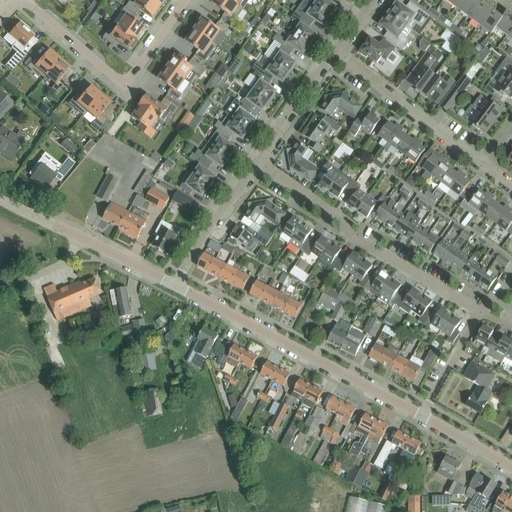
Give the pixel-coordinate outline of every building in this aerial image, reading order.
[(150,0),(130,0),(125,7),(135,14),(135,15),(140,8),(152,17),(159,7),(150,0)] [(244,8),(232,0),(213,0),(212,2),(214,3),(213,4),(226,13),(222,18),(232,25),(244,8)] [(232,0),(244,8),(249,0),(232,0)] [(299,7),(295,13),(301,18),(312,25),(315,20),(324,26),(326,22),(327,23),(331,18),(330,17),(312,3),(306,0),(304,0),(299,8),(299,7)] [(313,0),(312,3),(330,17),(331,16),(332,17),(335,12),(334,11),(337,7),(329,1),(329,0),(313,0)] [(468,16),(480,0),(479,0),(461,0),(457,7),(468,16)] [(480,24),(491,9),(480,0),(468,16),(480,24)] [(411,30),(417,23),(422,27),(430,17),(410,2),(410,3),(412,5),(409,9),(405,6),(404,7),(398,3),(396,5),(393,6),(391,9),(391,11),(389,14),(411,30)] [(131,19),(135,14),(125,7),(124,7),(120,13),(125,16),(118,26),(136,39),(143,28),(131,19)] [(503,18),(491,9),(480,24),(492,33),(496,27),(503,18)] [(508,35),(511,29),(511,14),(507,11),(503,18),(496,27),(508,35)] [(389,14),(387,16),(385,17),(382,20),(383,23),(381,25),(387,30),(386,31),(390,34),(387,38),(385,37),(384,37),(403,52),(408,44),(408,40),(405,38),(411,30),(389,14)] [(298,23),(288,30),(291,32),(295,34),(310,45),(311,44),(312,45),(315,40),(314,40),(317,36),(308,30),(312,25),(301,18),(298,23)] [(203,19),(194,30),(217,46),(212,42),(220,32),(225,35),(229,30),(218,22),(215,27),(203,19)] [(12,72),(34,46),(29,41),(33,37),(33,36),(27,30),(28,29),(21,23),(10,35),(8,33),(3,39),(13,47),(11,48),(17,53),(5,66),(12,72)] [(118,26),(111,35),(106,32),(102,38),(112,45),(116,40),(129,49),(130,48),(131,49),(136,42),(134,41),(136,39),(135,39),(136,39),(118,26)] [(217,46),(194,30),(186,41),(199,50),(195,55),(205,63),(217,46)] [(245,32),(242,36),(248,40),(251,36),(245,32)] [(278,34),(273,40),(275,42),(281,46),(292,53),(295,48),(303,54),(306,50),(307,51),(311,46),(309,46),(310,45),(295,34),(291,32),(285,40),(278,34)] [(362,52),(360,54),(366,58),(368,57),(377,63),(382,57),(386,61),(393,66),(400,57),(393,52),(396,49),(384,40),(380,46),(371,39),(361,51),(362,52)] [(460,40),(446,42),(455,49),(461,41),(460,40)] [(275,42),(265,56),(271,60),(290,73),(291,73),(295,69),(294,68),(296,64),(288,58),(292,53),(281,46),(275,42)] [(46,76),(60,59),(50,50),(40,62),(35,58),(27,67),(32,72),(34,69),(44,78),(45,79),(46,76)] [(474,51),(470,56),(476,60),(476,59),(479,55),(474,51)] [(421,95),(435,76),(428,70),(436,60),(427,53),(413,72),(414,72),(414,71),(419,75),(412,85),(417,89),(415,91),(421,95)] [(176,56),(167,68),(185,80),(190,84),(197,74),(201,77),(206,70),(191,60),(188,65),(176,56)] [(258,62),(253,69),(256,71),(272,82),(275,77),(283,83),(286,79),(287,79),(290,75),(289,74),(290,73),(271,60),(265,56),(260,63),(258,62)] [(511,60),(507,57),(501,66),(502,66),(496,74),(502,78),(511,85),(511,60)] [(60,79),(70,68),(60,59),(46,76),(55,84),(51,89),(57,93),(65,83),(60,79)] [(232,67),(228,72),(233,76),(237,71),(232,67)] [(185,80),(167,68),(159,79),(172,88),(168,93),(178,100),(182,95),(177,91),(185,80)] [(219,69),(216,74),(222,78),(226,74),(219,69)] [(257,79),(251,88),(254,91),(270,102),(270,101),(271,102),(275,97),(273,96),(276,92),(268,87),(272,82),(256,71),(253,76),(257,79)] [(215,74),(211,80),(218,85),(222,79),(215,74)] [(14,79),(10,75),(5,81),(9,85),(14,79)] [(458,84),(452,91),(460,97),(465,89),(472,80),(471,80),(466,76),(465,75),(458,84)] [(442,81),(435,76),(421,95),(426,99),(428,97),(433,101),(433,100),(439,92),(444,96),(443,97),(444,97),(455,82),(446,76),(442,81)] [(511,98),(511,85),(502,78),(497,85),(491,81),(484,90),(499,102),(505,95),(511,99),(511,98)] [(87,111),(101,95),(91,86),(81,98),(77,94),(69,103),(83,116),(87,112),(87,111)] [(245,98),(241,103),(251,110),(255,105),(263,111),(266,107),(267,108),(270,103),(269,102),(270,102),(254,91),(248,100),(245,98)] [(448,112),(460,97),(452,91),(441,107),(448,112)] [(0,120),(14,104),(0,92),(0,120)] [(354,119),(362,107),(361,108),(356,105),(357,103),(343,93),(325,97),(326,102),(320,109),(331,116),(337,107),(354,119)] [(101,115),(111,103),(101,95),(87,111),(87,112),(96,119),(90,126),(97,133),(108,121),(101,115)] [(163,122),(170,112),(173,114),(178,108),(165,99),(160,105),(147,96),(146,98),(144,96),(140,103),(141,104),(140,106),(141,106),(158,119),(163,122)] [(496,106),(498,103),(494,100),(492,103),(486,99),(478,110),(494,122),(502,111),(496,106)] [(231,117),(234,119),(249,130),(250,129),(251,130),(254,125),(253,125),(256,121),(248,115),(251,110),(241,103),(231,117)] [(151,129),(158,119),(141,106),(133,117),(145,126),(142,131),(152,139),(156,133),(151,129)] [(486,134),(494,122),(478,110),(470,121),(475,125),(471,130),(475,133),(479,129),(486,134)] [(370,136),(381,120),(371,113),(367,119),(361,115),(349,133),(355,137),(361,129),(370,136)] [(219,122),(215,127),(219,130),(221,131),(231,138),(235,134),(243,139),(246,135),(247,136),(250,132),(249,131),(249,130),(234,119),(231,117),(228,115),(222,124),(219,122)] [(312,119),(309,124),(310,125),(309,126),(325,137),(331,128),(335,130),(338,132),(342,127),(339,125),(329,118),(325,123),(316,116),(313,120),(312,119)] [(384,148),(400,127),(396,124),(394,127),(389,123),(388,123),(383,120),(374,133),(383,139),(379,145),(384,148)] [(192,122),(188,128),(194,132),(198,127),(192,122)] [(179,126),(175,131),(183,136),(186,131),(179,126)] [(325,137),(309,126),(308,127),(307,126),(304,131),(305,132),(302,135),(312,142),(309,147),(319,154),(322,148),(319,146),(325,137)] [(2,127),(0,130),(0,149),(13,158),(12,160),(24,142),(2,127)] [(397,150),(407,137),(402,133),(404,130),(400,127),(384,148),(388,151),(392,146),(397,150)] [(219,130),(209,144),(214,147),(229,158),(230,158),(231,158),(234,154),(233,153),(236,149),(228,143),(231,138),(221,131),(219,130)] [(406,157),(418,141),(415,138),(412,141),(407,137),(397,150),(406,157)] [(416,164),(426,151),(420,146),(422,144),(418,141),(406,157),(416,164)] [(310,182),(319,170),(302,158),(308,149),(298,142),(293,149),(288,150),(291,168),(305,178),(306,177),(311,180),(310,182)] [(71,154),(76,147),(72,144),(67,151),(71,154)] [(199,150),(195,156),(201,159),(211,167),(215,162),(223,168),(226,164),(227,165),(230,160),(229,159),(229,158),(214,147),(209,144),(203,153),(199,150)] [(343,144),(334,156),(340,160),(344,153),(351,157),(354,152),(343,144)] [(444,160),(445,160),(435,153),(431,150),(431,149),(430,149),(418,165),(428,173),(427,175),(425,173),(422,177),(428,182),(432,176),(444,160)] [(42,158),(29,174),(36,180),(39,182),(37,184),(46,190),(58,174),(63,179),(75,163),(68,158),(59,170),(42,158)] [(200,167),(194,176),(209,187),(210,186),(211,187),(214,182),(213,181),(216,177),(208,172),(211,167),(201,159),(197,164),(200,167)] [(441,183),(451,170),(446,166),(448,163),(445,160),(444,160),(432,176),(441,183)] [(340,176),(342,173),(333,167),(333,166),(328,163),(319,176),(324,179),(319,186),(323,188),(322,189),(327,193),(328,191),(329,192),(340,176)] [(120,181),(109,176),(112,171),(108,169),(105,175),(108,176),(97,197),(109,203),(120,181)] [(450,190),(463,174),(459,171),(457,174),(451,170),(441,183),(450,190)] [(142,196),(151,182),(155,176),(147,171),(133,192),(138,195),(138,194),(142,196)] [(350,193),(357,183),(351,179),(342,173),(340,176),(329,192),(330,193),(329,194),(334,197),(335,196),(338,199),(345,189),(350,193)] [(469,184),(470,184),(464,180),(466,177),(463,174),(450,190),(465,200),(474,188),(469,184)] [(184,183),(180,188),(191,195),(194,190),(203,196),(205,192),(206,193),(210,188),(209,188),(209,187),(194,176),(187,185),(184,183)] [(414,177),(410,176),(405,182),(412,187),(416,184),(416,180),(414,177)] [(169,198),(153,190),(156,185),(151,182),(142,196),(138,194),(138,195),(137,196),(138,196),(133,205),(141,209),(145,200),(163,210),(169,198)] [(357,212),(368,196),(359,190),(362,186),(357,183),(350,193),(355,196),(348,205),(351,208),(351,209),(355,212),(356,211),(357,212)] [(479,211),(491,195),(487,192),(485,195),(479,191),(474,188),(465,200),(479,211)] [(193,200),(177,191),(172,201),(188,209),(193,200)] [(495,198),(491,195),(479,211),(488,218),(498,205),(492,201),(495,198)] [(374,209),(378,212),(385,202),(381,199),(380,199),(377,203),(368,196),(357,212),(358,213),(358,214),(362,217),(363,216),(367,219),(374,209)] [(385,223),(395,209),(398,204),(392,200),(389,204),(385,202),(378,212),(375,217),(385,223)] [(261,215),(278,226),(286,214),(285,216),(280,212),(281,211),(267,201),(249,204),(249,209),(244,217),(255,224),(261,215)] [(111,203),(103,219),(120,228),(119,230),(128,213),(111,203)] [(424,203),(422,206),(426,209),(431,212),(434,209),(429,206),(424,203)] [(497,225),(509,209),(505,206),(503,209),(498,205),(488,218),(497,225)] [(128,213),(119,230),(137,240),(146,222),(144,221),(147,215),(134,208),(131,214),(128,213)] [(393,229),(403,215),(395,209),(385,223),(393,229)] [(511,215),(511,214),(511,212),(511,210),(509,209),(497,225),(511,235),(511,234),(511,215)] [(402,235),(415,216),(409,212),(406,217),(403,215),(393,229),(402,235)] [(442,215),(440,219),(444,221),(449,225),(452,222),(446,218),(442,215)] [(411,241),(421,227),(418,225),(421,220),(415,216),(402,235),(411,241)] [(282,223),(275,233),(281,237),(280,239),(289,245),(290,243),(303,224),(302,223),(303,222),(298,219),(298,220),(294,217),(287,227),(282,223)] [(173,227),(162,221),(154,236),(158,238),(153,246),(160,250),(159,251),(164,254),(165,252),(168,254),(177,236),(170,232),(173,227)] [(313,230),(303,224),(290,243),(304,253),(311,243),(306,240),(313,230)] [(462,234),(464,230),(455,224),(452,227),(462,234)] [(477,232),(483,236),(488,228),(483,224),(480,228),(477,232)] [(253,238),(257,241),(266,247),(269,241),(258,234),(250,228),(247,233),(237,226),(235,230),(234,229),(230,234),(231,235),(231,236),(246,247),(253,238)] [(263,227),(258,234),(269,241),(274,235),(263,227)] [(420,247),(430,233),(421,227),(411,241),(420,247)] [(469,242),(472,236),(464,230),(462,234),(460,236),(469,242)] [(439,239),(430,233),(420,247),(429,254),(439,239)] [(321,259),(332,243),(322,237),(316,246),(311,243),(304,253),(309,257),(312,253),(321,259)] [(443,261),(453,246),(444,240),(434,254),(443,261)] [(217,252),(220,245),(211,241),(208,247),(217,252)] [(341,250),(332,243),(321,259),(330,265),(327,269),(333,273),(335,269),(339,263),(335,260),(341,250)] [(452,267),(462,252),(453,246),(443,261),(452,267)] [(494,251),(491,257),(496,260),(499,255),(494,251)] [(461,273),(470,259),(462,252),(452,267),(461,273)] [(352,275),(363,259),(354,253),(347,262),(342,259),(339,263),(335,269),(341,273),(343,269),(352,275)] [(209,273),(216,260),(204,254),(198,267),(209,273)] [(510,262),(499,255),(496,260),(495,261),(506,268),(510,262)] [(373,266),(363,259),(352,275),(361,281),(359,285),(364,289),(371,279),(366,276),(373,266)] [(469,279),(479,265),(470,259),(461,273),(469,279)] [(220,279),(227,266),(216,260),(209,273),(220,279)] [(232,285),(238,272),(241,267),(235,264),(232,268),(227,266),(220,279),(232,285)] [(478,285),(488,271),(479,265),(469,279),(478,285)] [(293,269),(290,274),(295,277),(298,272),(293,269)] [(497,277),(488,271),(478,285),(487,292),(497,277)] [(243,291),(248,282),(250,278),(238,272),(232,285),(243,291)] [(283,273),(278,282),(284,285),(289,276),(283,273)] [(381,295),(392,279),(382,273),(375,282),(371,279),(364,289),(369,292),(372,289),(381,295)] [(284,285),(283,286),(287,289),(293,278),(289,276),(284,285)] [(44,289),(48,298),(58,321),(92,306),(89,299),(102,294),(95,279),(83,284),(82,282),(58,292),(54,285),(44,289)] [(392,279),(381,295),(378,299),(392,309),(395,305),(399,299),(395,295),(401,286),(392,279)] [(255,285),(250,294),(262,300),(268,287),(257,281),(255,285)] [(299,284),(296,289),(297,289),(300,291),(308,294),(310,290),(299,284)] [(324,285),(320,291),(321,292),(323,293),(326,295),(330,289),(324,285)] [(280,293),(273,306),(284,312),(291,299),(293,295),(286,292),(287,289),(283,286),(280,293)] [(268,287),(262,300),(273,306),(280,293),(268,287)] [(111,291),(113,301),(115,312),(116,318),(132,315),(129,298),(127,288),(111,291)] [(409,315),(412,311),(423,295),(413,288),(407,298),(402,295),(399,299),(395,305),(409,315)] [(314,289),(311,295),(318,298),(321,292),(320,291),(314,289)] [(346,305),(335,300),(326,295),(323,293),(318,302),(335,311),(331,319),(338,322),(346,305)] [(433,302),(423,295),(412,311),(421,317),(418,321),(424,325),(431,315),(426,311),(433,302)] [(354,303),(352,307),(356,309),(363,299),(359,296),(354,303)] [(291,299),(284,312),(295,318),(300,309),(302,305),(291,299)] [(350,300),(346,305),(351,308),(352,307),(354,303),(350,300)] [(441,331),(452,315),(451,314),(451,313),(447,310),(446,311),(442,308),(435,318),(431,315),(424,325),(429,328),(432,325),(441,331)] [(461,322),(457,319),(458,318),(453,315),(453,316),(452,315),(441,331),(450,337),(447,341),(452,345),(459,335),(454,331),(461,322)] [(374,337),(382,323),(371,317),(364,332),(374,337)] [(383,323),(388,326),(391,321),(387,317),(383,323)] [(133,323),(134,325),(121,329),(124,339),(142,334),(142,336),(148,335),(144,320),(133,323)] [(341,348),(348,334),(352,326),(343,321),(340,326),(337,324),(328,342),(341,348)] [(382,332),(394,338),(397,333),(385,326),(382,332)] [(475,341),(490,350),(496,338),(491,336),(494,332),(483,326),(475,341)] [(201,369),(207,359),(207,358),(210,353),(213,347),(216,342),(218,337),(219,336),(203,328),(201,334),(198,339),(186,361),(201,369)] [(348,334),(341,348),(356,356),(360,347),(366,337),(357,332),(351,329),(348,334)] [(404,333),(400,340),(406,342),(409,336),(404,333)] [(496,338),(490,350),(487,356),(502,364),(505,358),(511,345),(511,341),(504,337),(501,341),(496,338)] [(378,340),(376,344),(369,357),(381,363),(387,351),(382,348),(384,343),(378,340)] [(226,362),(230,364),(237,368),(240,363),(246,351),(235,345),(232,350),(225,347),(221,356),(218,362),(219,365),(223,367),(226,362)] [(390,346),(387,351),(381,363),(392,369),(398,356),(401,351),(390,346)] [(209,358),(207,361),(210,362),(217,349),(213,347),(210,353),(207,358),(209,358)] [(431,367),(439,354),(439,353),(431,349),(424,362),(431,366),(431,367)] [(258,357),(246,351),(240,363),(251,369),(258,357)] [(139,356),(142,372),(157,370),(154,354),(139,356)] [(410,362),(398,356),(392,369),(403,375),(410,362)] [(421,361),(413,356),(410,362),(403,375),(414,381),(423,365),(420,363),(421,361)] [(272,381),(279,368),(267,362),(261,374),(272,381)] [(487,390),(495,375),(472,362),(464,378),(479,386),(474,395),(473,394),(466,406),(481,414),(486,405),(492,393),(487,390)] [(279,368),(272,381),(273,381),(284,387),(286,383),(291,374),(279,368)] [(229,383),(232,377),(227,374),(223,380),(226,389),(229,383)] [(235,386),(238,380),(232,377),(229,383),(235,386)] [(235,392),(243,397),(251,382),(242,377),(235,392)] [(303,402),(312,386),(300,379),(294,392),(291,396),(303,402)] [(303,402),(302,404),(312,409),(309,415),(315,418),(321,409),(316,406),(323,392),(312,386),(303,402)] [(142,392),(139,393),(141,402),(140,402),(140,404),(141,406),(141,405),(143,414),(142,414),(142,416),(143,416),(144,418),(147,417),(162,415),(163,415),(163,414),(159,390),(158,389),(142,392)] [(262,401),(265,395),(260,392),(256,398),(262,401)] [(265,395),(262,401),(267,404),(270,398),(265,395)] [(338,415),(344,403),(333,397),(326,409),(338,415)] [(225,425),(217,398),(211,399),(213,406),(207,408),(213,429),(225,425)] [(235,411),(241,414),(248,402),(242,398),(235,411)] [(338,415),(335,420),(343,424),(345,419),(350,421),(356,409),(344,403),(338,415)] [(288,407),(282,404),(270,427),(276,431),(288,407)] [(248,414),(242,425),(248,428),(253,416),(252,416),(256,408),(252,406),(248,414)] [(315,431),(316,431),(327,412),(321,409),(315,418),(313,422),(313,423),(310,428),(306,436),(296,454),(301,456),(312,435),(313,435),(315,431)] [(298,412),(280,445),(287,449),(293,437),(302,421),(300,420),(303,415),(298,412)] [(367,439),(377,420),(366,414),(359,426),(356,433),(362,436),(359,443),(358,442),(357,442),(355,443),(354,444),(349,453),(358,457),(367,439)] [(307,420),(304,425),(310,428),(313,423),(307,420)] [(389,426),(377,420),(367,439),(379,445),(382,439),(389,426)] [(348,423),(341,437),(345,440),(354,425),(348,423)] [(323,433),(320,438),(325,440),(327,435),(331,429),(325,426),(322,433),(323,433)] [(336,432),(331,429),(327,435),(333,438),(330,444),(334,446),(339,434),(335,432),(336,432)] [(403,450),(410,437),(398,431),(392,444),(403,450)] [(301,433),(292,451),(296,454),(306,436),(301,433)] [(325,440),(324,441),(327,443),(327,442),(330,444),(333,438),(327,435),(325,440)] [(422,444),(410,437),(403,450),(400,457),(411,463),(415,456),(422,444)] [(386,458),(392,446),(386,443),(377,461),(379,462),(386,465),(389,460),(386,458)] [(352,465),(345,480),(362,489),(362,487),(367,479),(370,474),(361,470),(358,468),(359,467),(358,466),(361,461),(362,462),(365,455),(360,452),(358,457),(353,466),(352,465)] [(447,457),(442,466),(438,474),(452,481),(456,473),(461,464),(447,457)] [(330,471),(339,475),(344,465),(335,461),(330,471)] [(387,467),(383,474),(389,477),(393,470),(396,464),(390,461),(387,467)] [(396,464),(393,470),(398,473),(402,467),(401,466),(396,464)] [(398,473),(393,470),(389,477),(387,480),(393,483),(398,473)] [(473,500),(486,479),(477,474),(471,482),(470,484),(471,485),(468,488),(469,488),(466,493),(466,496),(473,500)] [(470,506),(466,511),(467,511),(485,511),(486,511),(487,510),(480,505),(485,498),(488,500),(492,493),(497,485),(487,478),(486,479),(477,494),(473,500),(470,506)] [(387,480),(378,498),(386,502),(395,484),(393,483),(387,480)] [(464,496),(466,488),(452,481),(446,492),(444,495),(451,495),(457,495),(464,496)] [(501,511),(511,497),(503,492),(498,500),(495,506),(492,511),(487,511),(486,511),(485,511),(501,511)] [(409,496),(409,511),(421,511),(421,496),(409,496)] [(450,496),(432,497),(432,504),(450,504),(450,496)] [(345,511),(387,511),(389,507),(349,497),(345,511)] [(430,506),(430,502),(430,497),(422,497),(421,511),(426,511),(426,506),(430,506)] [(511,511),(511,497),(501,511),(511,511)]
